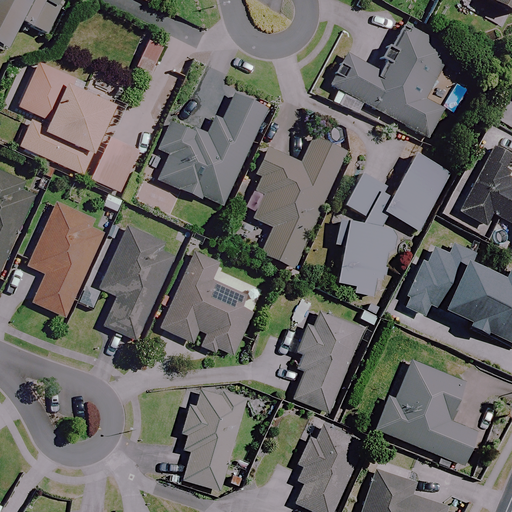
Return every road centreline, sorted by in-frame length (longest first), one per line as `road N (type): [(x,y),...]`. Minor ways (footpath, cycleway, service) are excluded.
road 1 (residential): [(0,358),(88,392),(104,425),(77,454),(54,452),(32,433),(0,380)]
road 2 (residential): [(230,0),(236,23),(256,42),(278,46),(297,39),(308,17),(304,0)]
